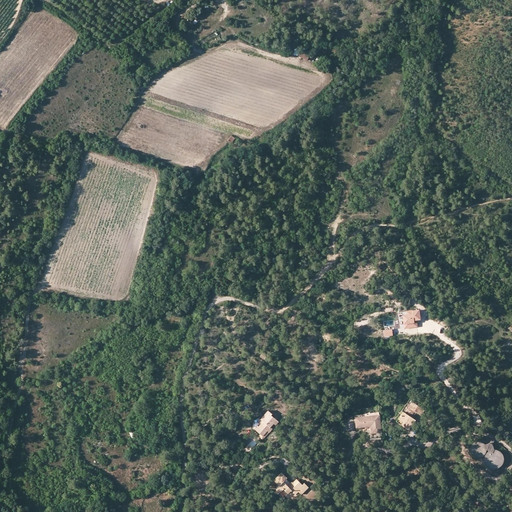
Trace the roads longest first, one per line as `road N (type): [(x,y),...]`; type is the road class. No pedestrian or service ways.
road 1 (track): [(511,197),(393,227),(357,228),(307,292),(278,311),(226,297),(205,305),(182,385),(185,458)]
road 2 (track): [(511,487),(461,454),(464,439),(477,432),(511,452)]
